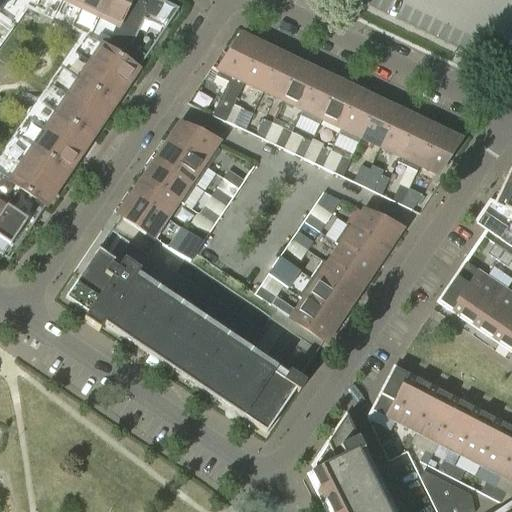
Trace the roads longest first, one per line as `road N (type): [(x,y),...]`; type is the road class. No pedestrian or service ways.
road 1 (residential): [(266,484),(509,120)]
road 2 (residential): [(18,312),(226,0)]
road 3 (residential): [(266,484),(18,312)]
road 4 (residential): [(509,120),(258,0)]
